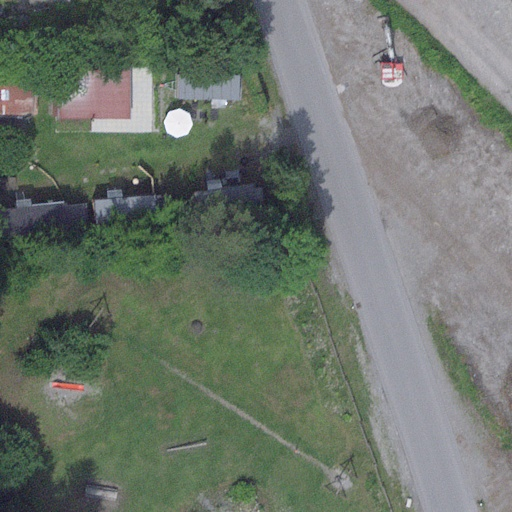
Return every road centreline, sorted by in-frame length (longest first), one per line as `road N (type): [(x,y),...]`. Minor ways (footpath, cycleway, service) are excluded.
road 1 (unclassified): [(277,0),(446,511)]
road 2 (unknown): [(339,187),(511,302)]
road 3 (unknown): [(384,0),(511,119)]
